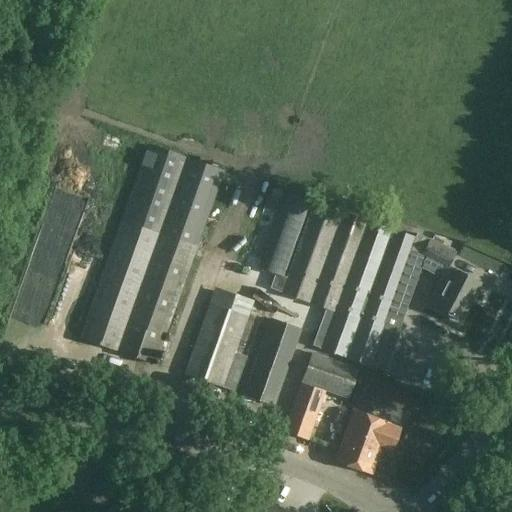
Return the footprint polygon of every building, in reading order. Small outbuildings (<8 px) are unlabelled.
[(148,146),(80,337),(156,364),(224,173),(148,146)] [(279,292),(309,205),(288,197),(260,271),(275,277),(270,288),(279,292)] [(313,206),(309,205),(279,292),(334,311),(321,349),(402,377),(415,341),(383,330),(389,313),(404,318),(427,258),(449,269),(456,255),(418,235),(416,239),(314,203),(313,206)] [(447,281),(442,278),(428,304),(461,322),(461,321),(460,320),(473,297),(474,297),(481,284),(453,270),(447,281)] [(248,318),(210,303),(185,374),(234,393),(247,357),(236,353),(248,318)] [(301,330),(270,319),(243,395),(275,406),(301,330)] [(301,383),(347,400),(358,370),(313,353),(301,383)] [(297,392),(283,431),(307,440),(325,392),(300,383),(297,392)] [(391,450),(399,428),(353,410),(334,460),(371,474),(382,446),(391,450)] [(287,511),(243,489),(231,511),(287,511)]
